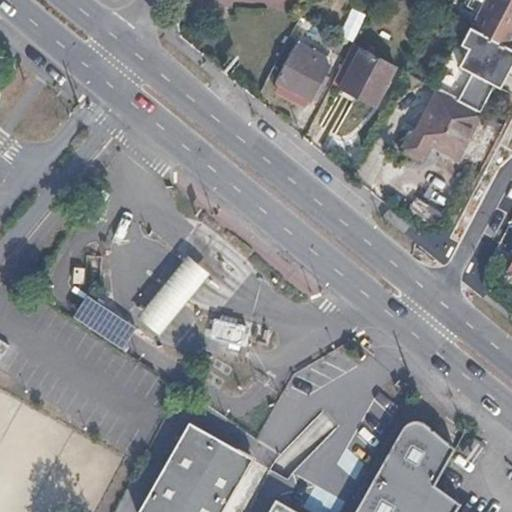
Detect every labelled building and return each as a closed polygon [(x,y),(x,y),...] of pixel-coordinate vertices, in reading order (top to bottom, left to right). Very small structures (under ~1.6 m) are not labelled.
[(511,0),(490,0),(473,31),(509,49),(511,42),(511,0)] [(500,91),(511,67),(511,51),(509,49),(473,31),(472,30),(461,47),(457,45),(434,90),(439,93),(479,115),(494,87),(500,91)] [(297,49),(278,83),(316,104),(335,70),(297,49)] [(397,72),(358,52),(336,91),(375,113),(397,72)] [(437,147),(456,158),(479,115),(439,93),(417,134),(414,133),(404,151),(427,164),(437,147)] [(187,260),(136,322),(157,339),(208,277),(187,260)] [(92,304),(79,326),(120,351),(133,331),(92,304)] [(242,320),(235,329),(263,352),(269,344),(242,320)] [(256,361),(263,352),(235,329),(229,338),(256,361)] [(432,440),(409,422),(355,511),(460,511),(435,494),(456,458),(432,440)] [(135,511),(219,511),(237,481),(249,460),(240,455),(185,424),(135,511)] [(265,511),(291,511),(272,501),(265,511)]
